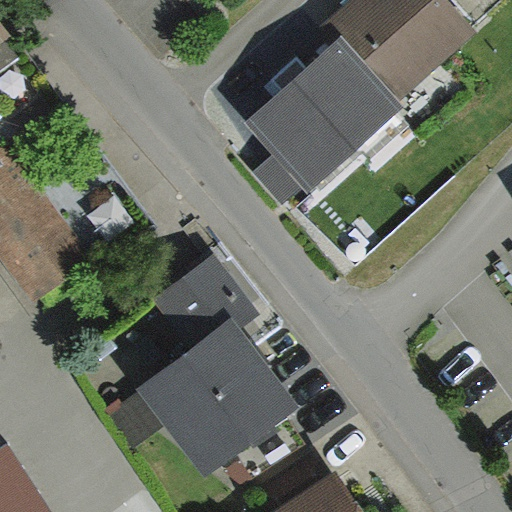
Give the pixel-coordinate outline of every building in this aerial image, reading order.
[(478,27),(453,0),(355,0),(333,20),(347,36),(253,125),(282,155),(258,175),(289,212),(408,106),(400,100),(478,27)] [(0,251),(39,306),(162,215),(75,102),(62,114),(50,99),(55,94),(10,40),(16,36),(0,14),(0,251)] [(288,327),(230,249),(151,300),(191,352),(143,389),(210,475),(302,408),(259,349),(288,327)] [(0,511),(58,511),(17,440),(0,449),(0,511)] [(365,511),(338,472),(279,511),(365,511)]
